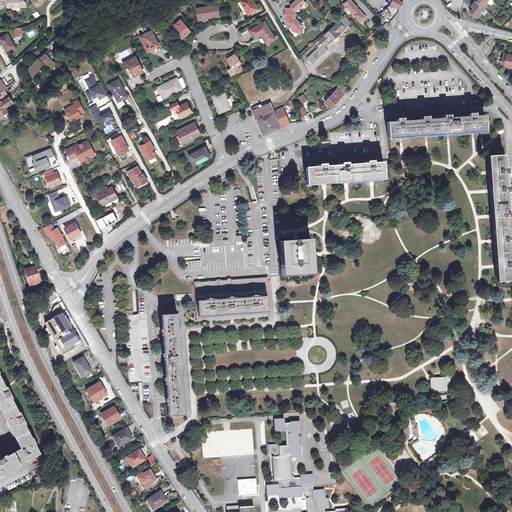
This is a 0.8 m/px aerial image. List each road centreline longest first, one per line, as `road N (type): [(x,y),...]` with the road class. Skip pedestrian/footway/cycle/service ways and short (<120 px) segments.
road 1 (secondary): [(126,511),(31,331),(0,236)]
road 2 (unclassified): [(201,511),(65,294)]
road 3 (secondary): [(0,283),(33,370),(110,511)]
road 4 (unclassified): [(395,41),(354,100),(326,123),(227,163)]
road 5 (unclassified): [(227,163),(127,231),(65,294)]
road 6 (unclassified): [(65,294),(0,173)]
road 7 (unclassified): [(421,29),(449,41),(511,111)]
